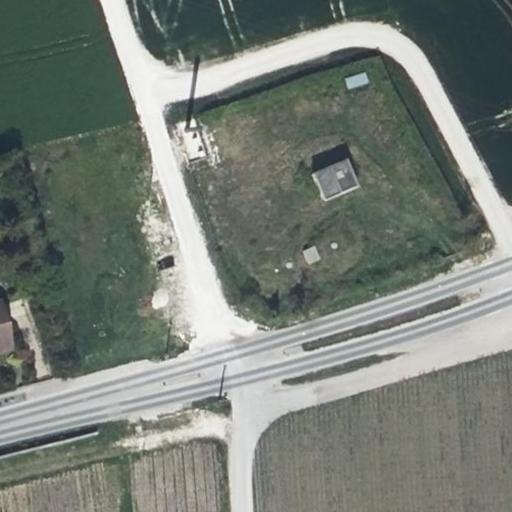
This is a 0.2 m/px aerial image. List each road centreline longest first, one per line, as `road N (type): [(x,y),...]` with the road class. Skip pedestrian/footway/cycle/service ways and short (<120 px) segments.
road 1 (track): [(144,102),(314,51),(392,44),(427,78),(511,232)]
road 2 (track): [(110,0),(235,362)]
road 3 (primary): [(235,362),(424,309),(511,275)]
road 4 (unclassified): [(250,410),(511,324)]
road 5 (primary): [(0,427),(235,362)]
